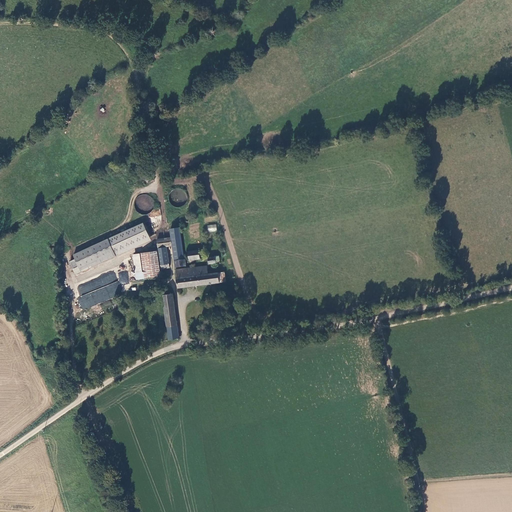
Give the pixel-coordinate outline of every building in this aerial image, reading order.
[(152,237),(146,223),(76,254),(80,262),(82,268),(107,257),(152,237)] [(216,224),(207,225),(208,232),(217,231),(216,224)] [(181,229),(172,230),(173,238),(174,248),(177,268),(187,267),(186,261),(186,259),(184,260),(182,238),(181,229)] [(174,248),(173,238),(159,240),(162,265),(169,264),(167,249),(174,248)] [(188,259),(188,261),(201,259),(200,251),(190,253),(190,259),(188,259)] [(162,276),(159,252),(135,254),(138,279),(162,276)] [(220,284),(219,274),(209,275),(208,267),(178,271),(180,288),(220,284)] [(114,274),(77,286),(80,297),(78,297),(82,308),(124,294),(121,285),(130,282),(126,270),(117,273),(119,280),(117,281),(114,274)] [(173,296),(165,297),(167,308),(165,309),(168,328),(177,327),(173,296)] [(179,339),(179,335),(177,327),(168,328),(169,338),(169,341),(179,339)]
